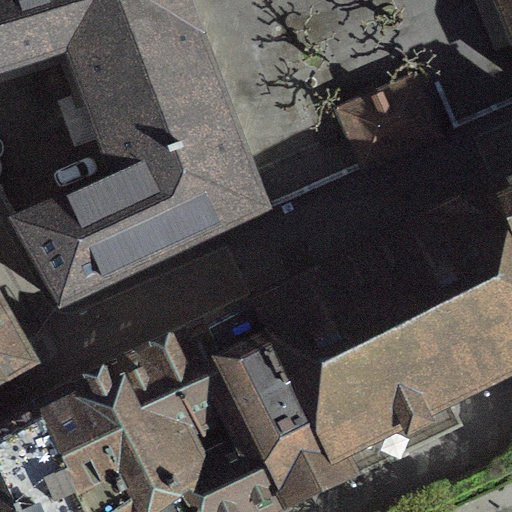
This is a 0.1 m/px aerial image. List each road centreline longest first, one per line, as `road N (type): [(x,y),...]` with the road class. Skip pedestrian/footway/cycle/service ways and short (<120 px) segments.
road 1 (residential): [(66,368),(511,157)]
road 2 (residential): [(511,406),(488,417),(470,452),(339,511)]
